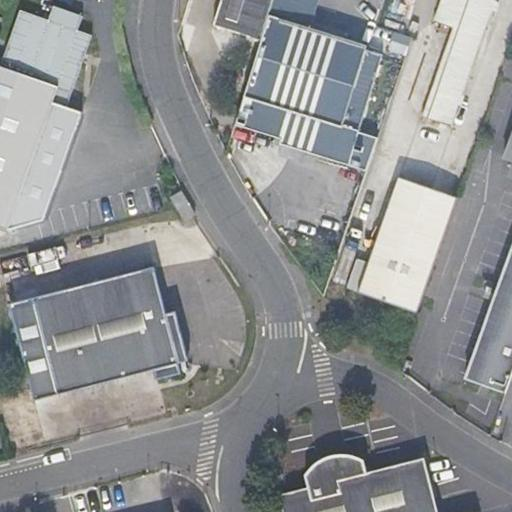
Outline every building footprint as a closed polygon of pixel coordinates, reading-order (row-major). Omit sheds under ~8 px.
[(222,0),(214,24),(261,39),(273,0),(222,0)] [(453,126),(481,42),(495,0),(441,0),(434,23),(453,29),(424,116),(453,126)] [(0,223),(9,226),(53,103),(66,107),(92,35),(78,30),(83,15),(75,15),(76,12),(55,6),(50,20),(21,11),(3,63),(0,62),(0,223)] [(358,133),(382,56),(366,50),(367,47),(271,14),(245,96),(358,133)] [(420,315),(459,199),(398,178),(358,294),(420,315)] [(511,375),(511,250),(467,380),(506,393),(511,375)] [(178,352),(171,325),(165,304),(156,267),(36,297),(11,304),(36,400),(156,370),(158,379),(182,373),(180,364),(181,363),(178,352)] [(176,302),(165,304),(178,352),(188,350),(176,302)] [(334,457),(325,459),(319,463),(315,466),(308,476),(308,480),(309,484),(309,487),(279,494),(283,511),(438,511),(425,459),(367,474),(364,460),(357,457),(342,456),(334,457)]
